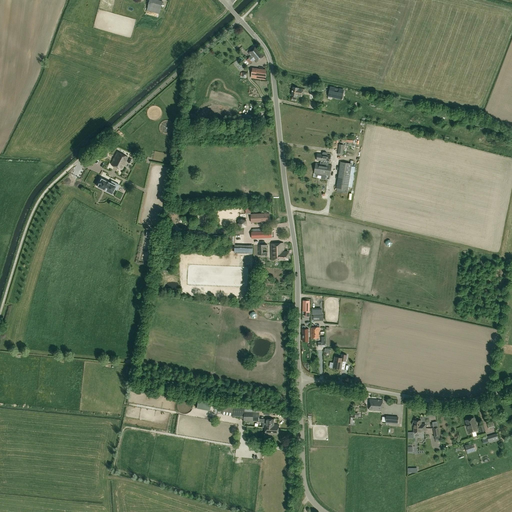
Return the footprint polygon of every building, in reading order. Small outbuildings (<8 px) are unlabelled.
[(149,0),(147,10),(159,14),(163,1),(157,0),(149,0)] [(231,45),(238,39),(234,34),(227,40),(231,45)] [(264,56),(256,46),(248,53),(251,56),(249,57),(252,61),(254,60),(256,62),(264,56)] [(265,80),(266,74),(259,73),(260,69),(253,68),(251,78),(265,80)] [(296,101),(297,96),(302,97),(302,94),(303,95),(304,90),(293,87),(291,95),(293,96),(293,97),(292,97),(292,100),(296,101)] [(330,87),(328,97),(342,100),(344,90),(330,87)] [(267,114),(267,107),(256,106),(256,114),(267,114)] [(121,170),(128,157),(117,152),(111,164),(121,170)] [(320,164),(325,164),(325,162),(329,162),(330,156),(316,154),(315,160),(320,161),(320,164)] [(340,162),(336,189),(348,191),(352,164),(340,162)] [(320,164),(316,163),(314,173),(330,176),(331,165),(325,164),(320,164)] [(101,178),(97,187),(112,194),(114,189),(116,190),(119,185),(111,181),(110,183),(101,178)] [(251,214),(251,223),(270,222),(269,213),(255,214),(255,211),(251,212),(251,214)] [(288,251),(284,252),(283,243),(271,244),(271,260),(288,259),(288,251)] [(262,252),(262,247),(267,247),(267,244),(258,244),(258,255),(267,255),(267,252),(262,252)] [(253,245),(234,245),(234,253),(253,254),(253,245)] [(302,317),(302,324),(309,323),(309,317),(310,317),(310,302),(305,302),(305,317),(302,317)] [(320,327),(311,328),(311,338),(313,338),(313,340),(315,340),(315,338),(319,338),(319,331),(320,331),(320,327)] [(344,370),(347,355),(341,354),(341,358),(334,357),(332,368),(341,370),(341,369),(344,370)] [(382,411),(382,401),(370,400),(369,410),(382,411)] [(232,417),(244,418),(244,421),(259,421),(259,412),(259,409),(245,409),(240,409),(240,407),(223,405),(222,414),(232,416),(232,417)] [(385,424),(398,425),(399,417),(386,416),(385,424)] [(467,425),(469,432),(478,430),(475,421),(474,417),(466,420),(467,425)] [(265,427),(265,434),(278,435),(279,425),(274,424),(274,419),(265,419),(265,422),(263,422),(262,427),(265,427)] [(424,424),(421,424),(421,420),(414,420),(414,422),(413,422),(412,423),(412,424),(413,425),(414,426),(414,432),(421,432),(421,431),(426,431),(426,424),(424,424)] [(441,441),(438,427),(437,421),(432,422),(433,428),(435,442),(441,441)] [(489,443),(499,440),(496,434),(487,437),(489,443)] [(473,443),(465,445),(467,454),(476,451),(473,443)]
